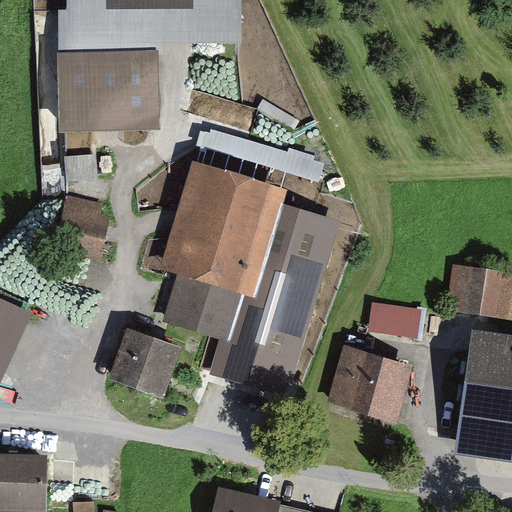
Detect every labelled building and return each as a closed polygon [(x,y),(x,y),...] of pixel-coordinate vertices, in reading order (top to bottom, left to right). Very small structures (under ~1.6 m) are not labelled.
[(161,138),(159,62),(164,62),(164,50),(168,50),(242,50),(242,0),(66,0),(67,16),(59,16),(59,60),(57,60),(60,140),(161,138)] [(284,189),(183,161),(153,270),(174,275),(161,320),(217,336),(207,370),(294,394),(342,222),(279,204),(284,189)] [(55,253),(101,263),(110,222),(101,220),(104,206),(67,198),(55,253)] [(511,274),(447,267),(442,315),(511,321),(511,274)] [(0,300),(0,384),(32,315),(0,300)] [(424,311),(372,304),(368,330),(420,337),(424,311)] [(165,401),(183,350),(128,330),(110,382),(165,401)] [(511,343),(473,338),(457,459),(511,466),(511,343)] [(412,369),(346,349),(329,403),(395,424),(412,369)] [(0,511),(47,511),(48,457),(0,456),(0,511)] [(282,511),(284,504),(219,490),(214,511),(282,511)]
